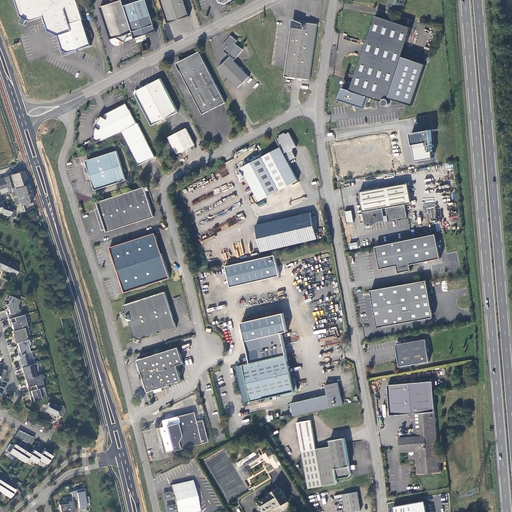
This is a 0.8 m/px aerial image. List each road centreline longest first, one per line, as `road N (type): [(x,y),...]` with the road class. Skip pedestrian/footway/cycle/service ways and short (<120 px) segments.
road 1 (trunk): [(465,0),(507,511)]
road 2 (unclassified): [(319,109),(277,121),(165,183),(203,350),(186,391),(133,416)]
road 3 (trunk): [(511,414),(477,0)]
road 4 (unclassified): [(319,109),(382,511)]
road 5 (secondary): [(14,120),(115,452)]
road 6 (unclassified): [(133,416),(62,169),(70,131),(63,105)]
road 7 (secondary): [(120,445),(37,161)]
road 8 (unclassified): [(63,105),(266,0)]
road 9 (residential): [(115,452),(72,458),(16,511)]
